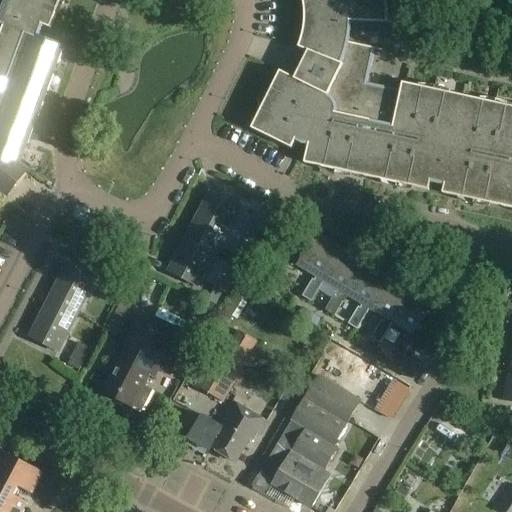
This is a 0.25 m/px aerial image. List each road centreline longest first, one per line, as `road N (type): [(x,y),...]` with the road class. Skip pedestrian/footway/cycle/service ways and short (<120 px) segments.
road 1 (residential): [(194,139),(287,195),(454,226),(473,239)]
road 2 (residential): [(355,511),(455,332),(473,239)]
road 3 (secondary): [(180,511),(0,413)]
road 4 (residential): [(108,0),(66,123),(65,184)]
road 5 (residential): [(65,184),(145,221),(194,139)]
road 6 (residential): [(194,139),(238,47),(242,0)]
road 7 (residential): [(65,184),(0,308)]
